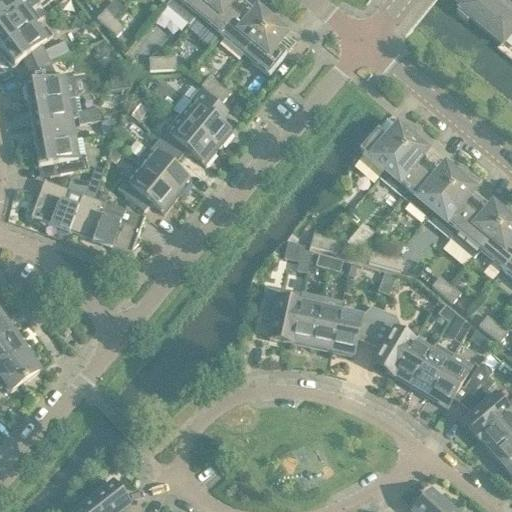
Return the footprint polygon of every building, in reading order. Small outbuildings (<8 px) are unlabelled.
[(0,0),(0,26),(20,11),(19,8),(12,0),(0,0)] [(21,0),(12,0),(19,8),(24,4),(21,0)] [(45,0),(34,0),(27,6),(31,11),(45,0)] [(172,0),(165,9),(188,29),(197,19),(212,0),(172,0)] [(220,39),(237,19),(227,11),(235,0),(212,0),(197,19),(220,39)] [(511,9),(500,0),(490,0),(489,2),(486,0),(460,0),(455,6),(459,10),(456,13),(466,22),(469,18),(502,46),(510,36),(511,37),(511,9)] [(511,0),(500,0),(511,9),(511,0)] [(0,50),(1,51),(33,27),(20,11),(0,26),(0,50)] [(107,31),(115,22),(105,12),(96,21),(107,31)] [(244,58),(271,26),(257,14),(246,27),(237,19),(220,39),(244,58)] [(124,31),(115,22),(107,31),(116,40),(124,31)] [(285,38),(271,26),(244,58),(268,78),(284,58),(274,50),(285,38)] [(30,56),(36,71),(49,65),(41,47),(52,39),(45,30),(39,35),(33,27),(1,51),(3,54),(0,56),(11,70),(30,56)] [(104,42),(93,50),(101,61),(111,53),(104,42)] [(175,60),(162,61),(163,73),(176,72),(175,60)] [(149,74),(163,73),(162,61),(149,61),(149,74)] [(57,83),(49,65),(36,71),(43,85),(20,89),(23,107),(26,106),(27,109),(74,101),(70,80),(57,83)] [(201,89),(211,97),(219,88),(209,79),(201,89)] [(229,96),(219,88),(211,97),(222,106),(229,96)] [(199,94),(178,119),(218,152),(232,136),(213,121),(220,112),(199,94)] [(74,101),(27,109),(30,130),(70,123),(78,121),(98,117),(97,111),(81,114),(79,101),(74,102),(74,101)] [(392,116),(359,155),(360,155),(384,175),(411,143),(397,131),(387,143),(377,135),(393,117),(392,116)] [(98,117),(78,121),(79,128),(100,124),(98,117)] [(218,152),(178,119),(158,143),(179,161),(186,153),(205,168),(218,152)] [(34,150),(73,143),(70,123),(30,130),(34,150)] [(87,173),(83,151),(81,141),(73,143),(34,150),(35,153),(31,153),(35,171),(47,169),(49,180),(87,173)] [(179,161),(158,143),(137,168),(177,201),(191,185),(172,170),(179,161)] [(379,181),(403,201),(424,175),(415,167),(425,154),(411,143),(384,175),(379,181)] [(353,165),(360,155),(359,155),(352,164),(353,165)] [(177,201),(137,168),(117,193),(138,211),(145,202),(164,217),(177,201)] [(403,201),(426,220),(458,182),(444,170),(434,183),(424,175),(403,201)] [(472,194),(458,182),(426,220),(426,221),(425,222),(448,242),(472,214),(462,206),(472,194)] [(81,239),(94,202),(44,184),(37,204),(27,214),(44,229),(46,226),(81,239)] [(107,207),(94,202),(81,239),(114,251),(125,260),(139,244),(136,242),(140,232),(103,218),(107,207)] [(481,222),(472,214),(448,242),(472,262),(478,254),(506,222),(492,210),(481,222)] [(511,242),(511,226),(506,222),(478,254),(502,274),(511,261),(511,247),(509,246),(511,242)] [(362,226),(346,245),(357,254),(373,236),(362,226)] [(323,253),(326,241),(313,237),(310,249),(323,253)] [(326,241),(323,253),(336,256),(339,244),(326,241)] [(288,262),(299,265),(303,250),(292,247),(288,262)] [(387,270),(391,259),(371,253),(368,265),(387,270)] [(316,268),(327,272),(330,261),(319,258),(316,268)] [(391,259),(387,270),(400,274),(404,262),(391,259)] [(342,264),(330,261),(327,272),(339,275),(342,264)] [(511,261),(502,274),(511,281),(511,261)] [(350,267),(347,279),(354,281),(357,269),(350,267)] [(431,289),(442,297),(450,288),(439,280),(431,289)] [(460,296),(450,288),(442,297),(452,306),(460,296)] [(269,342),(290,347),(301,298),(281,293),(268,290),(262,318),(274,320),(269,342)] [(290,347),(310,351),(321,302),(301,298),(290,347)] [(330,355),(339,316),(342,306),(321,302),(310,351),(330,355)] [(439,316),(448,324),(455,316),(445,308),(439,316)] [(361,321),(339,316),(330,355),(352,360),(361,321)] [(464,323),(455,316),(448,324),(457,332),(464,323)] [(479,328),(489,337),(497,327),(487,319),(479,328)] [(1,321),(0,321),(0,346),(13,337),(1,321)] [(362,337),(372,341),(377,327),(366,323),(362,337)] [(389,332),(377,327),(372,341),(382,345),(389,332)] [(507,336),(497,327),(489,337),(499,345),(507,336)] [(373,368),(393,379),(413,345),(394,333),(373,368)] [(13,337),(0,346),(0,371),(24,354),(13,337)] [(393,379),(410,390),(436,346),(435,346),(432,351),(415,341),(413,345),(393,379)] [(427,400),(453,357),(436,346),(410,390),(427,400)] [(29,360),(24,354),(0,371),(0,384),(8,396),(41,372),(32,358),(29,360)] [(447,412),(467,377),(472,368),(453,357),(427,400),(447,412)] [(463,393),(471,400),(480,388),(471,381),(463,393)] [(490,396),(480,388),(471,400),(480,406),(490,396)] [(464,426),(478,443),(508,416),(494,400),(464,426)] [(511,420),(508,416),(478,443),(492,458),(511,440),(511,420)] [(505,473),(511,467),(511,440),(492,458),(505,473)] [(121,511),(128,507),(112,487),(80,511),(121,511)] [(447,511),(430,496),(415,511),(447,511)]
